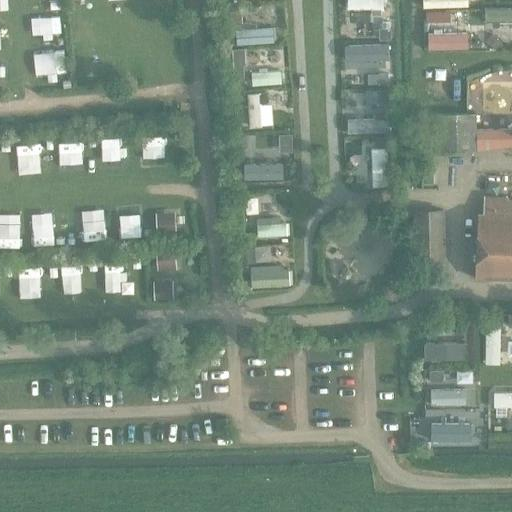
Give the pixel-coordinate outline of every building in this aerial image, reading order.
[(239,2),(229,3),(229,11),(240,11),(239,2)] [(511,3),(486,4),(486,20),(511,19),(511,3)] [(450,12),(426,12),(426,22),(450,22),(450,12)] [(60,14),(40,17),(43,38),(63,35),(60,14)] [(238,41),(276,41),(276,26),(238,26),(238,41)] [(391,28),(379,28),(380,40),(391,40),(391,28)] [(492,34),(486,41),(497,51),(503,44),(492,34)] [(351,58),(385,57),(384,41),(351,42),(351,58)] [(244,66),(234,66),(235,77),(245,77),(244,66)] [(252,72),(254,84),(284,80),(282,68),(252,72)] [(389,74),(378,74),(379,85),(389,84),(389,74)] [(391,90),(377,91),(378,103),(391,103),(391,90)] [(250,91),(250,125),(272,125),(272,91),(250,91)] [(422,114),(423,151),(461,151),(461,113),(422,114)] [(391,131),(391,116),(349,117),(350,132),(391,131)] [(511,128),(476,129),(477,150),(511,145),(511,128)] [(101,137),(102,158),(120,158),(120,137),(101,137)] [(388,139),(377,139),(377,147),(388,147),(388,139)] [(82,140),(56,140),(56,168),(82,168),(82,140)] [(365,150),(366,179),(389,179),(389,149),(365,150)] [(282,150),(244,154),(247,175),(284,171),(282,150)] [(478,213),(476,278),(511,279),(511,199),(501,200),(502,197),(485,196),(484,213),(478,213)] [(415,210),(415,270),(445,270),(444,210),(415,210)] [(55,242),(55,212),(34,213),(35,243),(55,242)] [(175,212),(155,212),(157,231),(175,229),(175,212)] [(286,214),(259,215),(260,234),(287,233),(286,214)] [(23,229),(1,229),(2,245),(23,245),(23,229)] [(255,248),(241,249),(242,262),(256,262),(255,248)] [(175,251),(156,251),(158,270),(176,269),(175,251)] [(118,261),(104,262),(105,282),(119,281),(118,261)] [(253,284),(292,284),(292,263),(253,263),(253,284)] [(65,264),(66,289),(82,288),(81,264),(65,264)] [(172,280),(154,281),(154,299),(173,298),(172,280)] [(426,340),(427,357),(470,356),(470,339),(426,340)] [(443,370),(429,371),(430,382),(443,382),(443,370)] [(511,405),(511,389),(496,389),(496,414),(509,414),(509,405),(511,405)] [(217,430),(228,429),(227,418),(216,419),(217,430)] [(473,440),(474,421),(432,419),(431,438),(473,440)]
